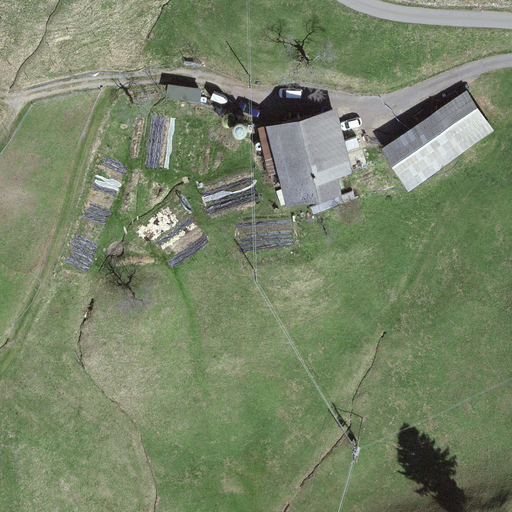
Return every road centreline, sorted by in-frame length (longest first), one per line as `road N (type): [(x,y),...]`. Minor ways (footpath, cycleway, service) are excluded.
road 1 (track): [(6,96),(113,71),(204,78),(257,99),(388,97),(485,60),(511,58)]
road 2 (unclassified): [(351,0),(380,12),(511,22)]
